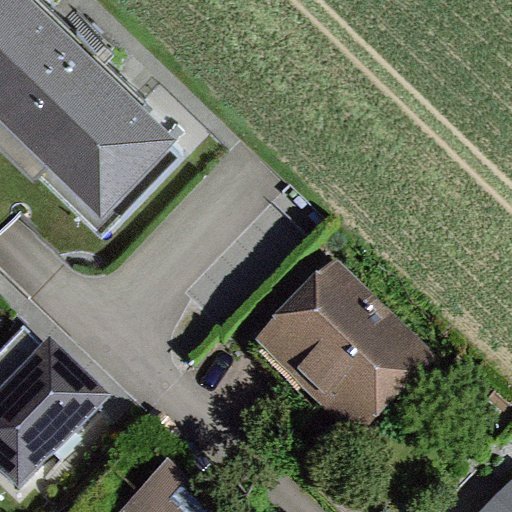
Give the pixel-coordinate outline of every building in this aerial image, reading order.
[(0,0),(0,121),(107,222),(181,144),(167,132),(177,121),(142,89),(47,0),(0,0)] [(436,363),(338,265),(298,305),(255,348),(353,445),(436,363)] [(0,361),(0,474),(18,493),(106,406),(52,351),(45,358),(24,338),(0,361)] [(212,511),(169,469),(127,511),(212,511)] [(511,511),(511,481),(484,511),(511,511)]
